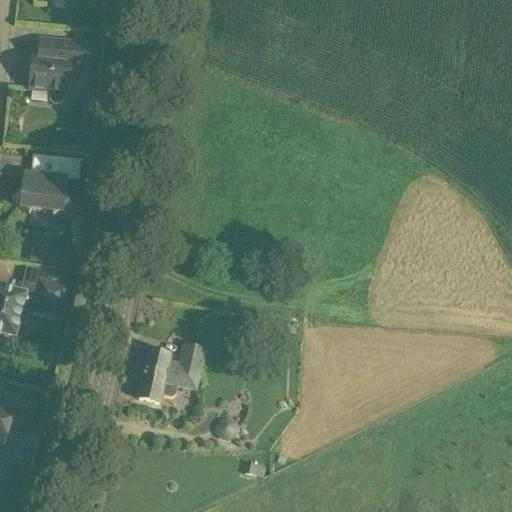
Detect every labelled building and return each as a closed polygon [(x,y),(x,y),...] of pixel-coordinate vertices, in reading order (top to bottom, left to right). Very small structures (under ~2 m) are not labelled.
[(86,74),(89,47),(40,42),(39,57),(33,56),(31,74),(27,77),(26,86),(30,89),(29,91),(49,93),(48,97),(49,101),(52,104),(56,106),(60,105),(63,103),(64,99),(65,95),(68,95),(70,73),(86,74)] [(90,136),(73,134),(72,151),(88,153),(90,136)] [(78,179),(79,164),(55,161),(53,181),(24,178),(23,187),(11,203),(29,216),(32,211),(50,213),(53,218),(72,209),(64,191),(66,178),(78,179)] [(72,270),(74,254),(46,249),(43,265),(56,267),(72,270)] [(62,316),(64,306),(68,290),(39,283),(33,308),(62,316)] [(24,326),(29,305),(24,304),(27,295),(0,288),(0,335),(15,339),(19,325),(24,326)] [(195,392),(204,352),(184,348),(180,368),(168,365),(170,357),(150,353),(139,401),(159,406),(161,398),(171,400),(175,399),(177,388),(195,392)] [(30,428),(38,403),(9,394),(5,410),(0,408),(0,448),(3,449),(11,422),(30,428)] [(231,421),(230,421),(229,420),(228,420),(227,420),(226,420),(225,420),(224,420),(223,420),(223,421),(222,421),(221,421),(220,422),(219,422),(219,423),(218,423),(218,424),(217,424),(217,425),(216,425),(216,426),(216,427),(215,427),(215,428),(215,429),(215,430),(215,431),(215,432),(215,433),(215,434),(215,435),(215,436),(216,437),(216,438),(217,438),(217,439),(218,440),(219,441),(220,441),(220,442),(221,442),(222,443),(223,443),(224,443),(225,443),(225,444),(226,444),(227,444),(227,443),(228,443),(229,443),(230,443),(231,443),(231,442),(232,442),(233,441),(234,441),(234,440),(235,440),(235,439),(236,439),(236,438),(237,437),(237,436),(238,435),(238,434),(238,433),(238,432),(238,431),(238,430),(238,429),(237,428),(237,427),(237,426),(236,426),(236,425),(235,424),(234,423),(233,422),(232,422),(232,421),(231,421)] [(30,456),(11,450),(1,482),(20,488),(30,456)] [(263,480),(265,469),(245,465),(243,476),(263,480)] [(0,507),(14,511),(15,511),(21,495),(3,489),(0,500),(0,507)]
